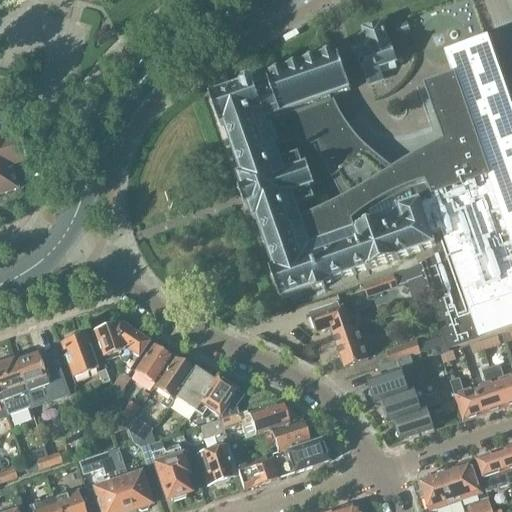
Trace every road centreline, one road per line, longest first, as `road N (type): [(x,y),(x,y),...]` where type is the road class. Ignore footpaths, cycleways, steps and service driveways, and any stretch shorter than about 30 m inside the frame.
road 1 (residential): [(56,247),(92,259),(175,323),(321,396),(379,471)]
road 2 (tertiary): [(56,247),(117,115),(159,60),(201,29)]
road 3 (residential): [(379,471),(511,427)]
road 4 (residential): [(260,511),(379,471)]
